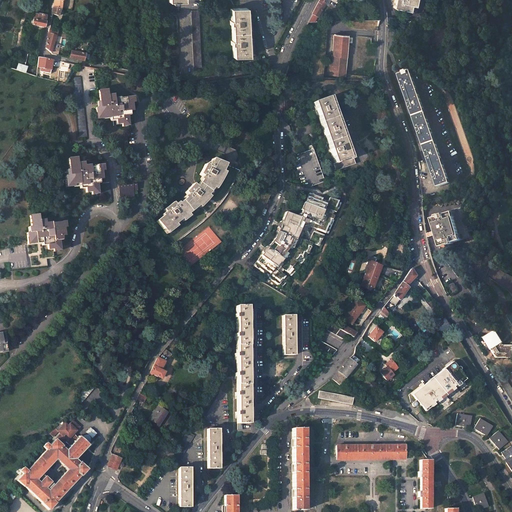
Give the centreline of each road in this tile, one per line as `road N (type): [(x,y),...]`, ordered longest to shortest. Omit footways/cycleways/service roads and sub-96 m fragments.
road 1 (unclassified): [(380,0),(380,70),(409,148),(420,252),(511,414)]
road 2 (residential): [(0,372),(54,317),(117,231),(115,217),(91,212),(60,267),(0,284)]
road 3 (unclassified): [(312,0),(281,66),(273,199),(232,263)]
road 4 (residential): [(232,263),(155,354),(99,477)]
road 5 (unclassified): [(275,415),(359,415),(432,433)]
road 6 (residential): [(377,309),(324,375),(275,415)]
road 7 (unclassified): [(201,511),(275,415)]
